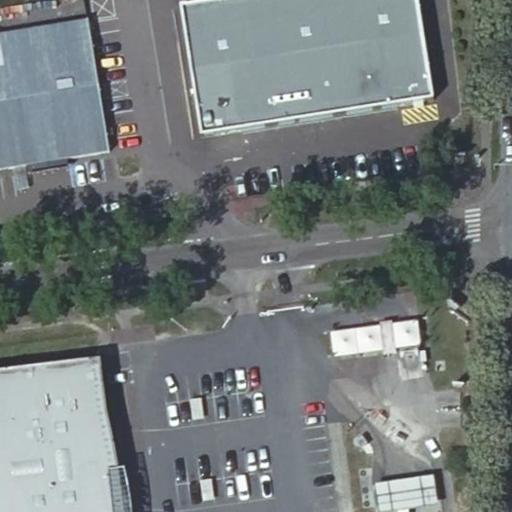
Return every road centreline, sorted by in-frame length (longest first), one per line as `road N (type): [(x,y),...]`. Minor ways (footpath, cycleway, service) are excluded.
road 1 (residential): [(0,284),(511,217)]
road 2 (unknown): [(0,201),(186,184),(415,142)]
